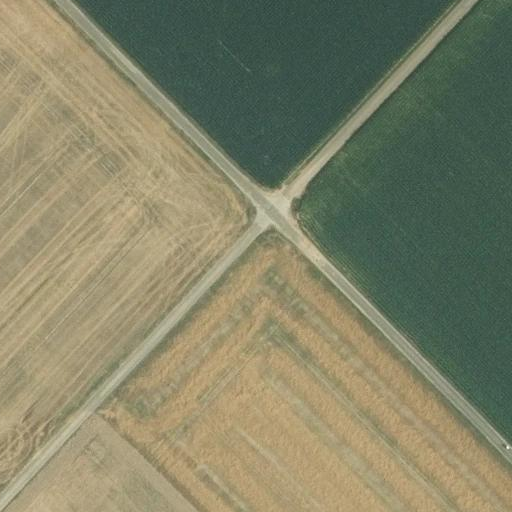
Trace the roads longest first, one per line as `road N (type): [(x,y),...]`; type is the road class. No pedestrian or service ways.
road 1 (track): [(472,0),(0,506)]
road 2 (track): [(511,453),(58,0)]
